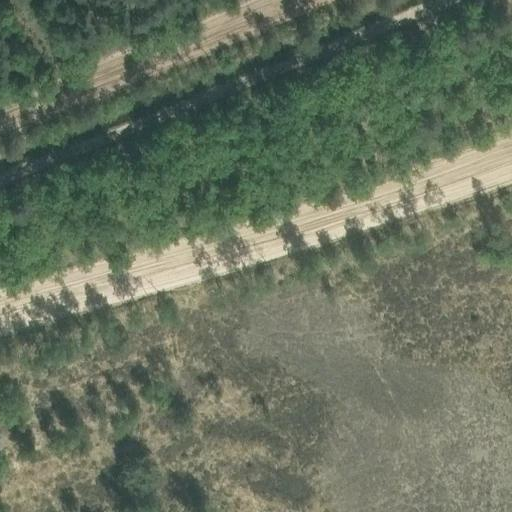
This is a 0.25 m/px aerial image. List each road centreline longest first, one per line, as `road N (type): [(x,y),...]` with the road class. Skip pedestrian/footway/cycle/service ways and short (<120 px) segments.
road 1 (track): [(0,327),(511,153)]
road 2 (track): [(0,110),(280,0)]
